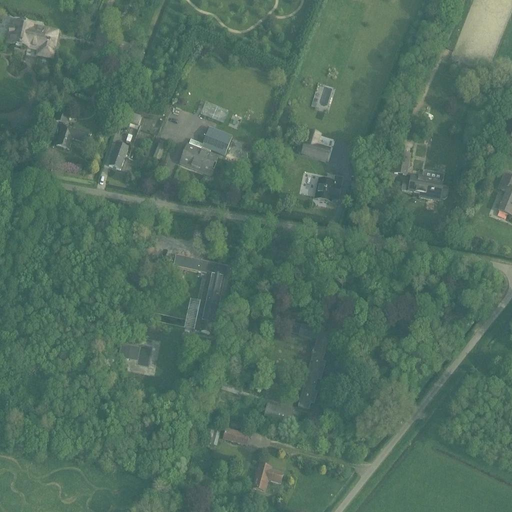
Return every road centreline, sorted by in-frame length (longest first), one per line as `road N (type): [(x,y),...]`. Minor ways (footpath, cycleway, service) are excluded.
road 1 (unclassified): [(0,174),(511,269)]
road 2 (unclassified): [(337,511),(511,288)]
